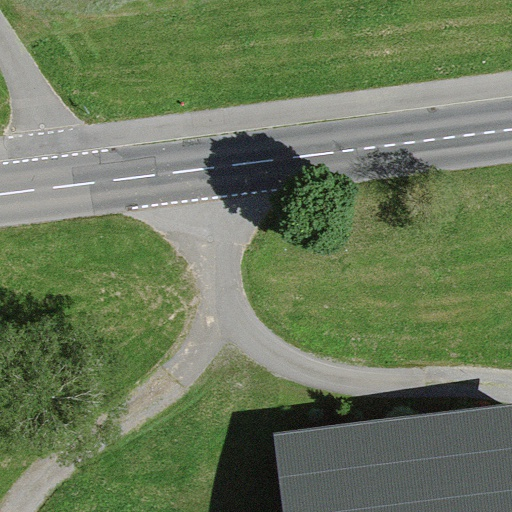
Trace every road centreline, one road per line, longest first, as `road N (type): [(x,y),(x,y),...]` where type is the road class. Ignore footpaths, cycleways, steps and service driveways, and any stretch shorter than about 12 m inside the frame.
road 1 (secondary): [(511,127),(0,190)]
road 2 (track): [(221,286),(194,382),(24,511)]
road 3 (track): [(43,151),(30,81),(0,35)]
